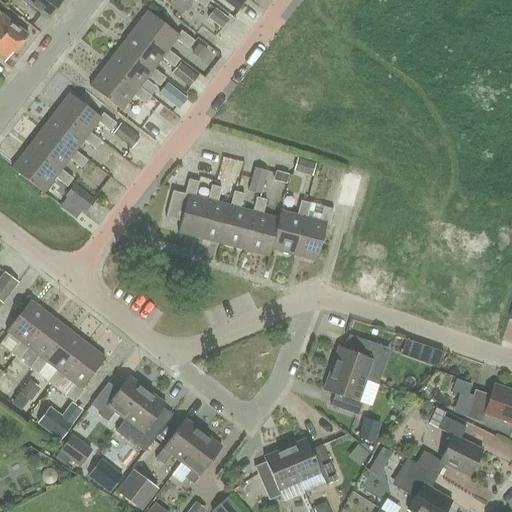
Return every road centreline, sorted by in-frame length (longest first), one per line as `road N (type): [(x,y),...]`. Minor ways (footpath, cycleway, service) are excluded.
road 1 (residential): [(67,278),(284,0)]
road 2 (residential): [(176,360),(237,414),(250,415),(272,387),(308,301)]
road 3 (residential): [(308,301),(330,299),(511,363)]
road 4 (residential): [(176,360),(308,301)]
road 5 (residential): [(0,109),(85,0)]
road 6 (residential): [(67,278),(176,360)]
